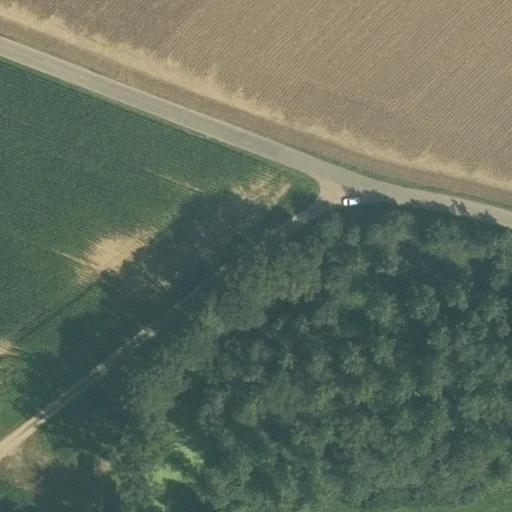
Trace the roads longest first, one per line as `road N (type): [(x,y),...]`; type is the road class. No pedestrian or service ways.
road 1 (unclassified): [(0,56),(345,194),(511,232)]
road 2 (track): [(29,451),(345,194)]
